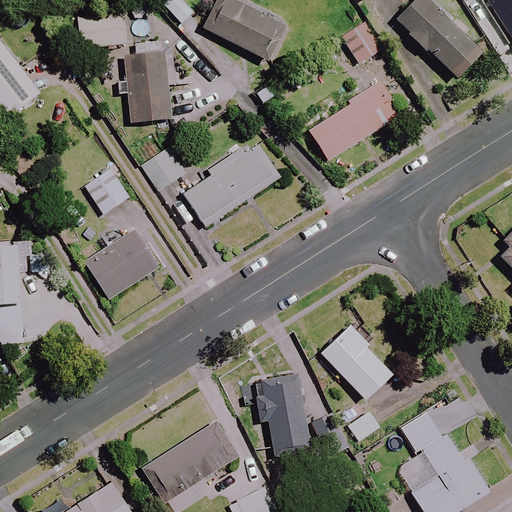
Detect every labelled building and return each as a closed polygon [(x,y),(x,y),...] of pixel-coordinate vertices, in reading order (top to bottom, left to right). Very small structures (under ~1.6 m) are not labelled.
[(194,14),(180,0),(167,0),(162,5),(181,26),(194,14)] [(284,29),(227,0),(223,0),(207,32),(266,63),(284,29)] [(480,54),(423,0),(414,0),(394,22),(455,80),(480,54)] [(511,0),(462,0),(476,20),(486,13),(498,31),(511,21),(511,0)] [(129,44),(124,13),(76,19),(80,51),(129,44)] [(381,51),(365,23),(340,38),(356,65),(381,51)] [(0,124),(39,95),(0,45),(0,124)] [(171,121),(165,55),(124,58),(130,124),(171,121)] [(399,115),(379,85),(308,133),(328,163),(399,115)] [(278,179),(254,143),(209,173),(211,177),(183,196),(205,228),(278,179)] [(186,174),(169,148),(141,166),(158,192),(186,174)] [(128,199),(107,168),(81,185),(103,217),(128,199)] [(511,232),(503,241),(510,250),(500,259),(511,272),(511,281),(508,286),(511,290),(511,232)] [(157,270),(133,234),(85,266),(109,302),(157,270)] [(24,272),(22,242),(0,243),(0,328),(22,327),(19,272),(24,272)] [(366,346),(349,327),(320,354),(364,401),(391,377),(364,348),(366,346)] [(294,379),(258,388),(253,389),(262,425),(267,424),(276,459),(312,449),(294,379)] [(462,393),(440,406),(401,430),(417,457),(396,470),(422,511),(458,511),(487,495),(466,461),(463,463),(446,436),(455,431),(477,417),(462,393)] [(379,427),(366,413),(347,429),(360,444),(379,427)] [(141,470),(164,506),(167,504),(171,511),(180,511),(209,494),(201,481),(236,459),(214,424),(141,470)] [(128,511),(110,483),(65,511),(128,511)] [(273,511),(264,490),(230,506),(232,511),(273,511)]
